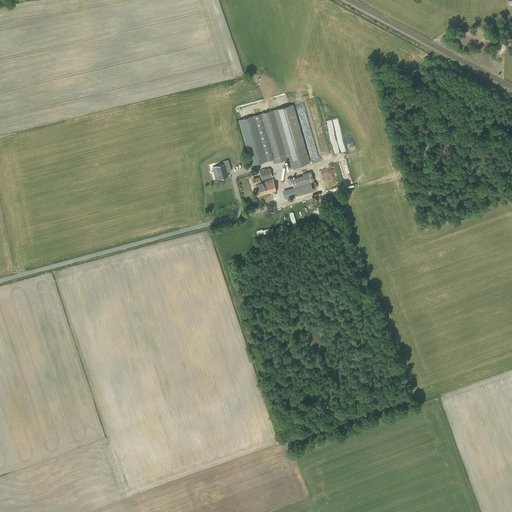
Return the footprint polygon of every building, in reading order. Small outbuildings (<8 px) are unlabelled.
[(251,166),(268,161),(273,159),(274,163),(287,159),(290,168),(310,163),(294,104),(273,110),(260,114),(255,115),(238,120),(251,166)] [(224,164),(214,167),(216,172),(217,172),(219,179),(228,176),(226,170),(230,169),(228,160),(224,161),(224,164)] [(262,180),(272,177),(269,167),(259,171),(262,180)] [(285,198),(296,195),(294,187),(311,182),(308,174),(291,178),(294,187),(283,189),(285,198)] [(262,182),(260,176),(253,179),(255,185),(258,196),(276,191),(273,178),(263,181),(263,182),(262,182)]
